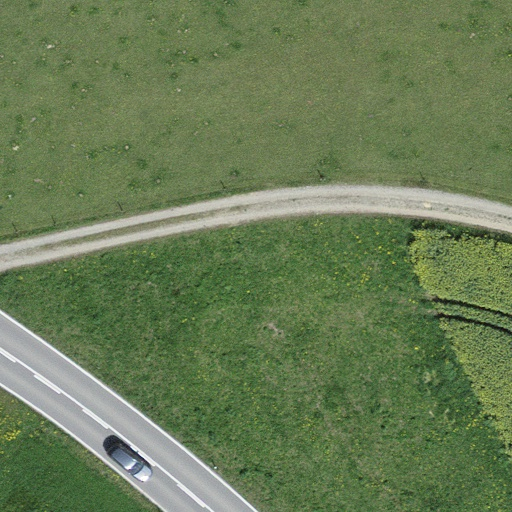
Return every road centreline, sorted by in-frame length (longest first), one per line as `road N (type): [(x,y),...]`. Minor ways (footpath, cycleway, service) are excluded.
road 1 (track): [(511,217),(422,198),(299,197),(0,256)]
road 2 (secondary): [(0,346),(211,511)]
